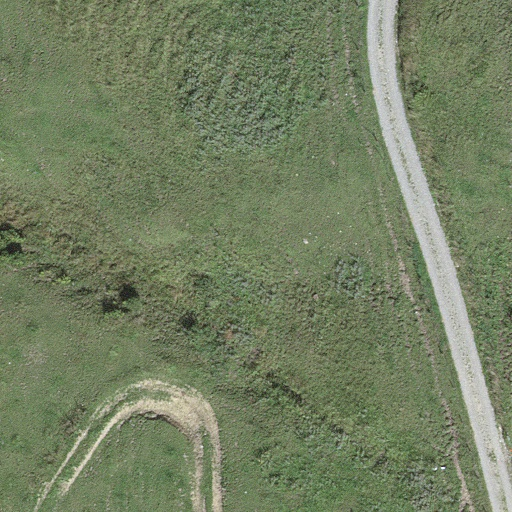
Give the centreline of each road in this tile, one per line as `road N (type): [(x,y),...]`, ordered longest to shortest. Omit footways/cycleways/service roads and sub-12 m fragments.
road 1 (track): [(507,511),(383,85),(379,0)]
road 2 (track): [(219,511),(211,428),(201,411),(161,387),(114,409),(52,511)]
